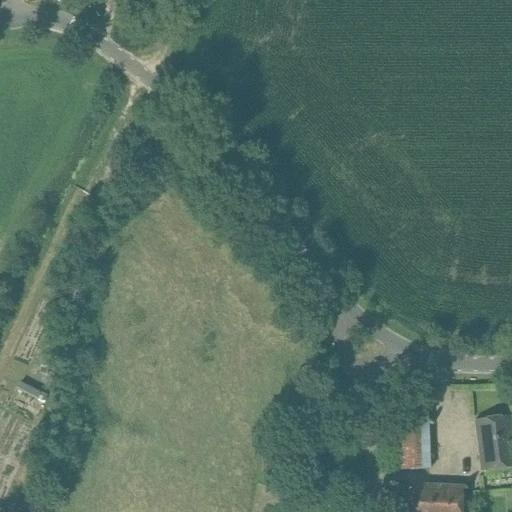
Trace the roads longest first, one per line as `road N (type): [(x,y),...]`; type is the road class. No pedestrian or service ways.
road 1 (unclassified): [(338,303),(248,183),(141,75),(73,26),(17,17)]
road 2 (unclassified): [(373,511),(371,446),(354,363)]
